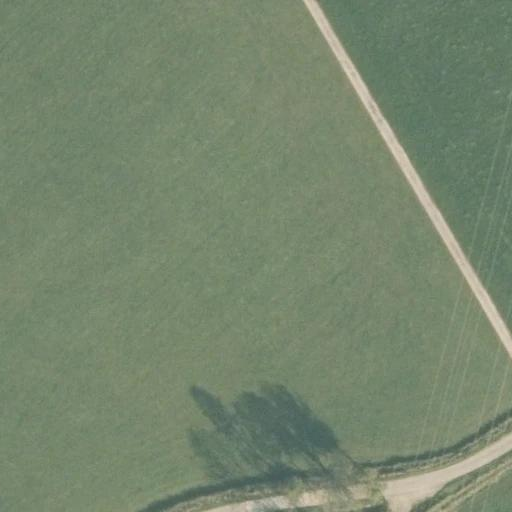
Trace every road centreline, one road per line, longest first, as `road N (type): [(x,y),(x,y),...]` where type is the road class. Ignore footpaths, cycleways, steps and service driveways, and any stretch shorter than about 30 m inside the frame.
road 1 (track): [(511,346),(311,0)]
road 2 (unclassified): [(225,511),(414,483),(511,438)]
